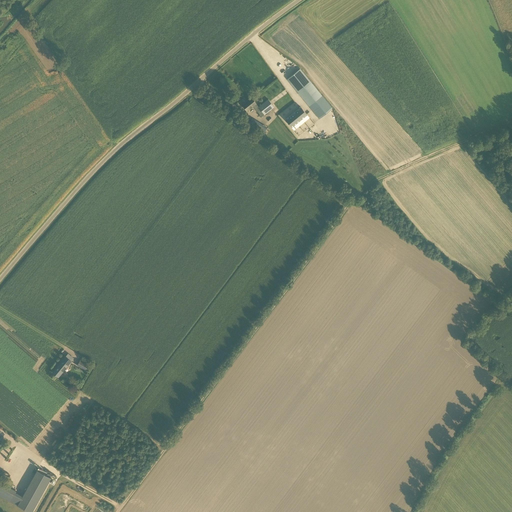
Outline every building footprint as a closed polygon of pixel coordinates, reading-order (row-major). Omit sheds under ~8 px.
[(287,79),(310,107),(322,96),(300,69),(287,79)] [(242,105),(247,111),(253,106),(261,117),(274,107),(268,99),(261,105),(258,107),(251,97),(247,101),(248,101),(242,105)] [(304,111),(299,116),(305,123),(310,119),(304,111)] [(305,123),(299,116),(294,120),(300,127),(305,123)] [(260,124),(252,119),(247,126),(255,131),(260,124)] [(300,127),(294,120),(289,124),(295,132),(300,127)] [(257,131),(263,134),(266,127),(260,124),(257,131)] [(59,377),(74,359),(68,354),(52,372),(59,377)] [(85,370),(88,365),(80,360),(77,366),(85,370)] [(0,495),(11,502),(16,492),(0,483),(0,495)]
